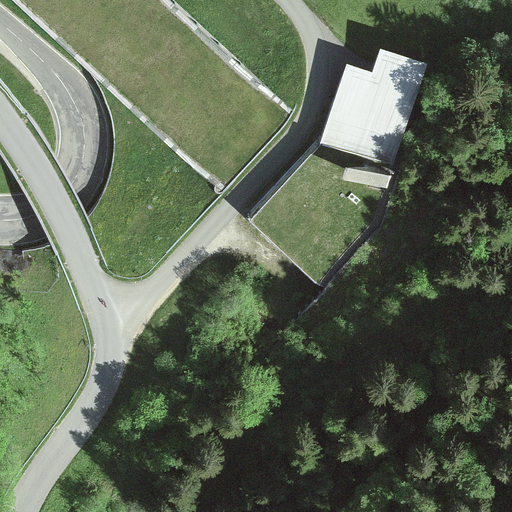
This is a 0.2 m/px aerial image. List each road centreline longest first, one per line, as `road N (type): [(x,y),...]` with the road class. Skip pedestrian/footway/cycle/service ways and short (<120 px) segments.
road 1 (unclassified): [(101,314),(150,292),(305,125),(318,59),(310,30),(287,0)]
road 2 (track): [(511,292),(408,317),(322,374),(261,419),(184,511)]
road 3 (trunk): [(78,0),(320,214)]
road 4 (trunk): [(320,214),(260,142),(106,0)]
road 5 (trunk): [(0,220),(53,203),(75,178),(84,144),(67,89),(0,22)]
road 6 (trunk): [(320,214),(511,391)]
road 7 (tertiary): [(101,314),(109,356),(104,384),(20,511)]
road 8 (tertiary): [(0,116),(63,218),(101,314)]
